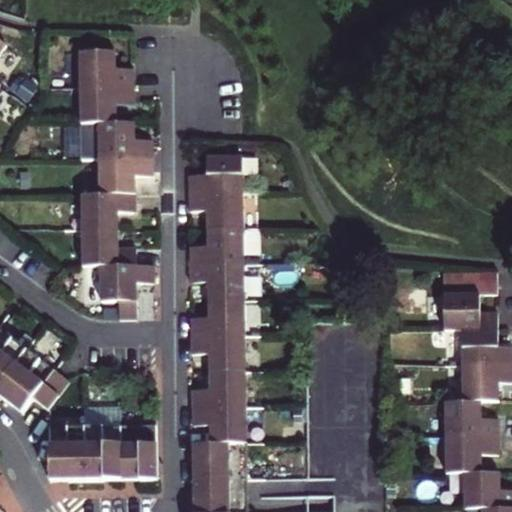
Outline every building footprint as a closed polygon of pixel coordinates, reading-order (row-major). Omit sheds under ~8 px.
[(0,59),(9,47),(0,40),(0,59)] [(81,89),(136,88),(135,70),(117,70),(117,52),(81,52),(81,89)] [(82,124),(118,123),(118,106),(136,106),(136,88),(81,89),(82,124)] [(100,161),(155,160),(154,140),(137,140),(136,123),(118,123),(82,124),(80,124),(81,161),(100,161)] [(190,176),(190,193),(243,193),(243,157),(207,157),(207,176),(190,176)] [(101,196),(137,195),(136,177),(155,176),(155,160),(100,161),(101,196)] [(208,210),(208,229),(244,229),(243,193),(190,193),(190,211),(208,210)] [(85,232),(119,231),(119,213),(137,213),(137,195),(101,196),(84,196),(85,232)] [(191,247),(191,265),(245,264),(244,229),(208,229),(209,246),(191,247)] [(103,268),(137,266),(137,249),(120,249),(119,231),(85,232),(86,268),(103,268)] [(209,283),(209,300),(245,300),(245,264),(191,265),(192,283),(209,283)] [(137,266),(103,268),(104,303),(120,303),(121,319),(138,318),(137,284),(156,284),(156,266),(137,266)] [(494,271),(446,272),(446,330),(464,330),(498,330),(498,312),(481,312),(481,294),(494,294),(494,271)] [(192,319),(193,337),(246,336),(245,300),(209,300),(210,318),(192,319)] [(387,511),(386,323),(307,323),(310,479),(335,479),(335,486),(335,502),(335,511),(387,511)] [(0,329),(0,387),(28,350),(0,329)] [(511,347),(498,348),(498,330),(464,330),(465,366),(511,365),(511,347)] [(210,354),(211,373),(246,373),(246,336),(193,337),(193,355),(210,354)] [(28,350),(0,387),(0,396),(24,414),(35,400),(50,410),(70,381),(28,350)] [(511,383),(511,365),(465,366),(465,402),(482,402),(499,401),(499,384),(511,383)] [(194,391),(194,409),(247,408),(246,373),(211,373),(211,390),(194,391)] [(483,420),(482,402),(465,402),(447,402),(447,438),(500,438),(499,419),(483,420)] [(247,408),(194,409),(194,426),(212,426),(212,445),(247,444),(247,408)] [(121,428),(122,480),(159,480),(158,427),(121,428)] [(51,429),(53,481),(87,481),(87,428),(51,429)] [(87,428),(87,481),(122,480),(121,428),(87,428)] [(500,455),(500,438),(447,438),(448,474),(466,473),(483,473),(483,455),(500,455)] [(196,503),(195,511),(248,511),(248,503),(248,487),(247,444),(212,445),(195,446),(195,486),(196,503)] [(500,473),(483,473),(466,473),(467,509),(469,509),(511,508),(511,491),(501,492),(500,473)]
